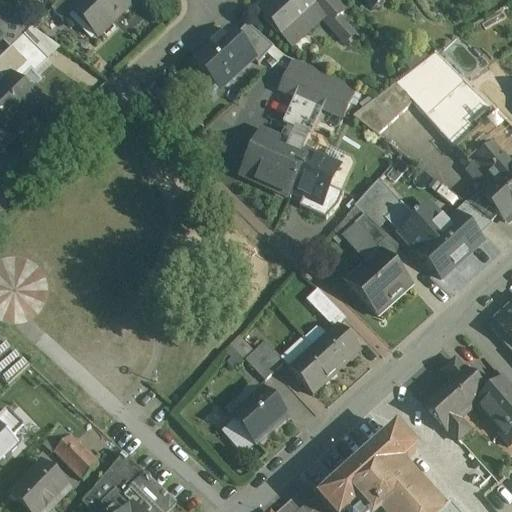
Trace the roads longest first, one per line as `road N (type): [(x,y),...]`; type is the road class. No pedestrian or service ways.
road 1 (residential): [(242,511),(458,312)]
road 2 (residential): [(221,2),(113,96)]
